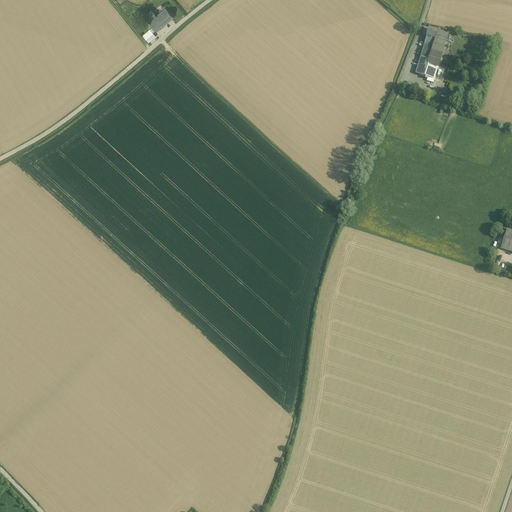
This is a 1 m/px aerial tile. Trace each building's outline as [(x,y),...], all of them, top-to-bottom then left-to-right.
[(156,16),(155,17),(163,25),(169,20),(170,19),(173,17),(165,8),(156,16)] [(156,16),(152,12),(145,17),(149,22),(155,17),(156,16)] [(163,25),(155,17),(149,22),(156,31),(163,25)] [(438,32),(429,29),(427,37),(430,38),(429,41),(434,43),(432,51),(446,56),(446,55),(448,49),(449,47),(445,46),(448,35),(441,33),(442,32),(438,30),(438,32)] [(143,36),(148,42),(155,36),(150,30),(143,36)] [(430,38),(427,37),(416,74),(434,80),(440,61),(444,63),(446,56),(432,51),(434,43),(429,41),(430,38)] [(511,231),(510,231),(507,230),(506,233),(502,246),(501,249),(511,252),(511,231)] [(506,233),(501,231),(497,244),(502,246),(506,233)]
